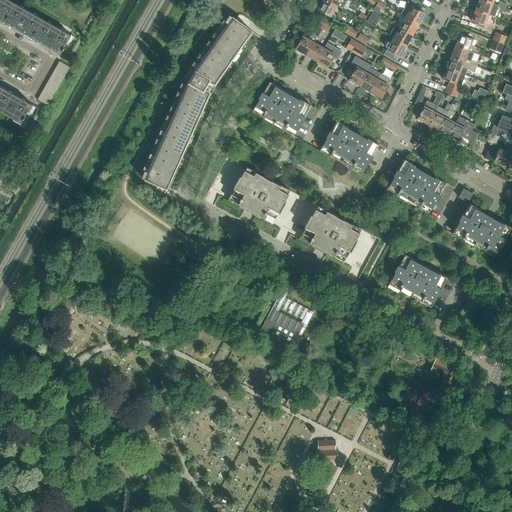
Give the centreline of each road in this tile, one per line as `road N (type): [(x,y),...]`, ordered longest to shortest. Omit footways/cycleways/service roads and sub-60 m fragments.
road 1 (residential): [(498,370),(189,203),(221,115),(261,57)]
road 2 (tertiary): [(442,511),(498,370)]
road 3 (residential): [(390,123),(261,57)]
road 4 (residential): [(511,194),(390,123)]
road 5 (residential): [(390,123),(452,0)]
road 6 (residential): [(0,30),(47,58),(33,88),(0,74)]
